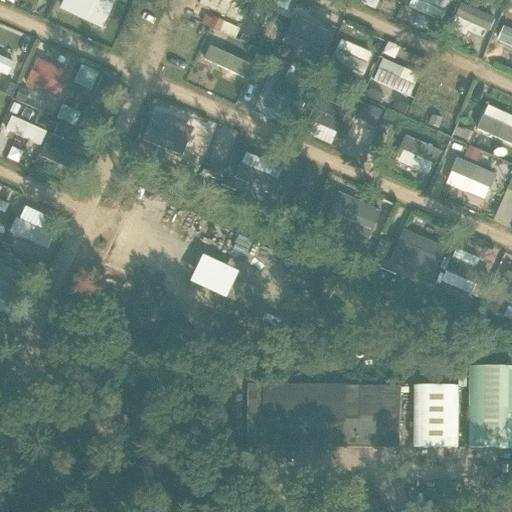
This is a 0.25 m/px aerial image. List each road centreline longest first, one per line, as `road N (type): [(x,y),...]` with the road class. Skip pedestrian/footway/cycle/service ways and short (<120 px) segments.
road 1 (unknown): [(511,246),(143,77)]
road 2 (unknown): [(322,0),(511,87)]
